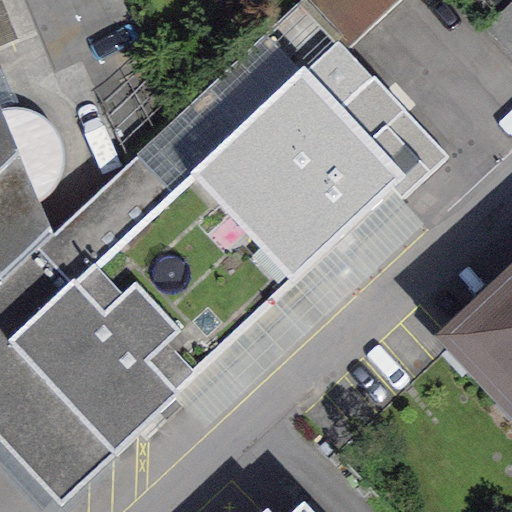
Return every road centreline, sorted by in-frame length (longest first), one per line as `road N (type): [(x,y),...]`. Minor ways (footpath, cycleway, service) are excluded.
road 1 (residential): [(151,511),(511,186)]
road 2 (unknown): [(254,419),(347,511)]
